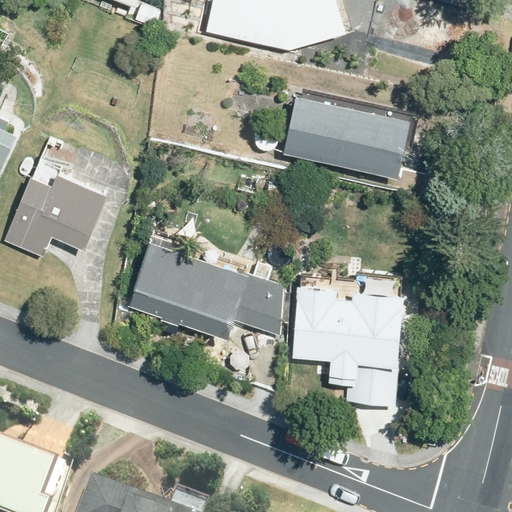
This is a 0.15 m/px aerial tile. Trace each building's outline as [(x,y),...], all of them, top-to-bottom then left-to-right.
[(215,0),(209,29),(293,48),(349,29),(339,0),(215,0)] [(301,92),(287,150),(402,177),(415,118),(301,92)] [(0,112),(2,108),(0,106),(0,101),(2,96),(0,95),(0,173),(20,133),(0,123),(0,112)] [(34,175),(6,239),(44,256),(55,233),(88,247),(112,193),(63,171),(56,185),(34,175)] [(137,304),(229,336),(236,317),(283,333),(286,285),(154,238),(134,297),(122,293),(118,305),(135,311),(137,304)] [(273,245),(274,266),(289,265),(288,244),(273,245)] [(347,367),(359,369),(357,395),(392,398),(395,364),(402,364),(408,295),(327,288),(325,304),(322,303),(320,326),(299,324),(297,355),(348,359),(347,367)] [(0,511),(47,511),(50,503),(41,500),(55,464),(0,442),(0,511)] [(79,511),(204,511),(209,500),(178,489),(171,509),(93,478),(79,511)]
